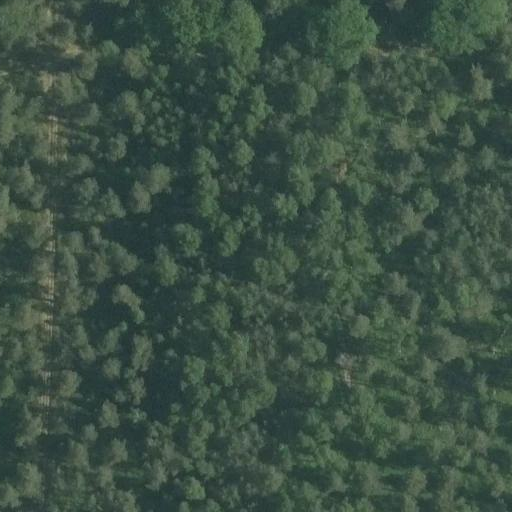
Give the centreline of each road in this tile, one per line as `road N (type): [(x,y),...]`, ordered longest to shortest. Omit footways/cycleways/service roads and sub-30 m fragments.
road 1 (track): [(0,72),(136,46),(387,57),(511,27)]
road 2 (track): [(34,511),(57,0)]
